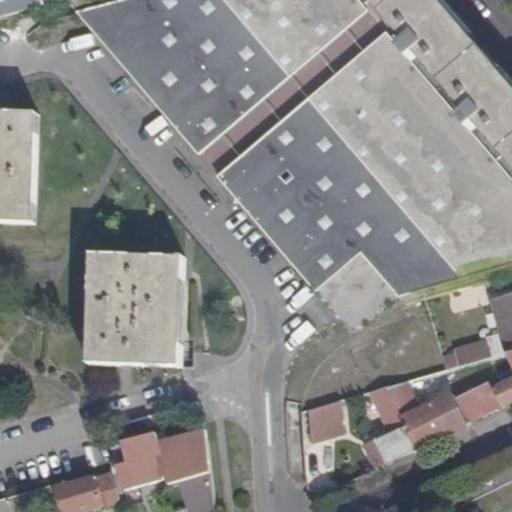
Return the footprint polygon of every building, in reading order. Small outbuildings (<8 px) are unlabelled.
[(0,0),(0,20),(47,7),(44,0),(0,0)] [(71,0),(70,0),(202,157),(295,80),(325,54),(371,14),(366,7),(373,1),(371,0),(71,0)] [(511,83),(470,35),(440,0),(371,0),(373,1),(402,34),(511,163),(511,83)] [(511,163),(402,34),(394,41),(391,37),(345,77),(314,102),(221,180),(318,295),(363,257),(410,308),(429,302),(511,277),(511,163)] [(345,77),(325,54),(295,80),(314,102),(345,77)] [(0,224),(38,226),(42,118),(0,116),(0,224)] [(182,367),(183,256),(86,252),(83,364),(182,367)] [(511,357),(511,299),(495,304),(509,358),(511,357)] [(511,377),(511,365),(509,358),(494,363),(502,382),(508,380),(511,377)] [(469,428),(511,407),(511,385),(510,386),(508,380),(502,382),(462,402),(459,408),(469,428)] [(418,454),(469,428),(459,408),(462,402),(459,396),(432,410),(436,418),(425,423),(415,428),(411,419),(421,415),(409,387),(390,393),(418,454)] [(379,472),(418,454),(390,393),(375,397),(384,415),(382,416),(393,439),(369,451),(379,472)] [(346,415),(323,422),(318,423),(323,440),(326,449),(354,441),(346,415)] [(425,423),(421,415),(411,419),(415,428),(425,423)] [(131,467),(209,445),(208,437),(206,437),(162,450),(159,438),(125,447),(131,467)] [(173,490),(212,478),(209,445),(131,467),(119,470),(125,496),(126,496),(165,484),(165,482),(168,482),(171,491),(173,490)] [(119,470),(131,467),(125,447),(114,450),(119,470)] [(59,492),(58,488),(9,503),(10,511),(48,511),(64,507),(64,511),(99,511),(120,506),(113,478),(59,492)] [(215,511),(212,478),(173,490),(179,511),(215,511)] [(0,511),(10,511),(9,503),(0,505),(0,511)]
